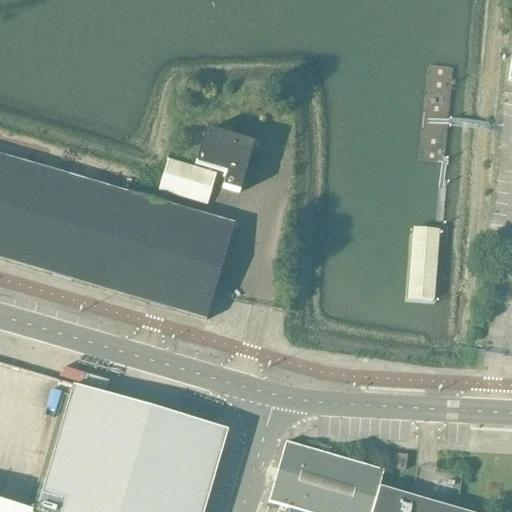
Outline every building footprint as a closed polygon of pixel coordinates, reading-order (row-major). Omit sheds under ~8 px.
[(252,147),(203,133),(194,165),(225,174),(221,190),(238,195),(252,147)] [(0,158),(0,262),(205,322),(212,297),(233,227),(0,158)] [(166,162),(157,191),(206,206),(215,175),(166,162)] [(202,511),(226,434),(71,389),(34,511),(202,511)] [(382,473),(285,445),(267,504),(295,511),(454,511),(377,490),(382,473)] [(403,472),(405,458),(394,456),(391,470),(403,472)]
